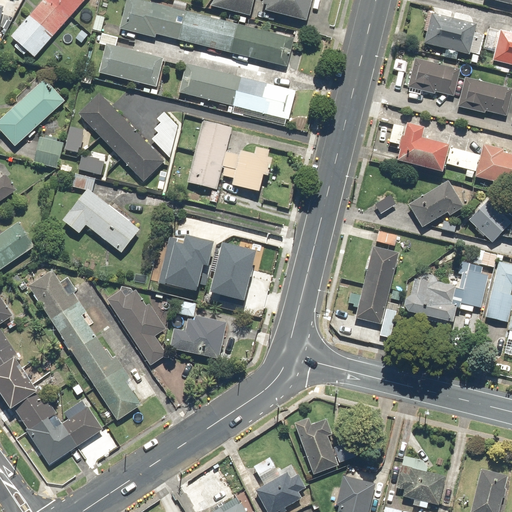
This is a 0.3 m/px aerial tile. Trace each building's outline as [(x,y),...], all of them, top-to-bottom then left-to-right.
[(44,0),(12,37),(36,58),(86,0),(44,0)] [(293,38),(138,0),(128,0),(122,26),(286,67),(293,38)] [(251,17),(254,0),(264,0),(262,11),(307,22),(311,4),(312,5),(313,0),(213,0),(208,6),(251,17)] [(478,25),(433,13),(425,44),(470,55),(478,25)] [(511,33),(501,31),(494,61),(511,65),(511,33)] [(107,45),(100,73),(157,87),(164,60),(107,45)] [(461,70),(416,59),(409,88),(435,95),(436,92),(455,97),(461,70)] [(187,65),(180,94),(289,120),(296,92),(187,65)] [(511,96),(511,89),(466,78),(459,107),(486,114),(486,111),(507,116),(511,96)] [(0,121),(0,127),(18,146),(65,102),(45,80),(0,121)] [(166,162),(100,95),(80,115),(146,182),(166,162)] [(163,132),(156,138),(174,159),(182,125),(169,110),(161,118),(165,122),(159,127),(163,132)] [(216,190),(218,180),(260,192),(264,176),(269,177),(273,159),(243,153),(242,156),(226,152),(231,128),(204,121),(189,183),(216,190)] [(401,145),(404,127),(393,124),(390,143),(401,145)] [(409,124),(399,162),(444,173),(451,146),(423,139),(426,129),(409,124)] [(85,131),(70,128),(66,151),(80,154),(85,131)] [(42,138),(35,160),(56,167),(63,145),(42,138)] [(485,145),(477,177),(511,186),(511,154),(505,152),(505,150),(485,145)] [(452,149),(448,164),(477,172),(481,156),(452,149)] [(105,161),(82,155),(78,171),(101,177),(105,161)] [(6,175),(0,179),(0,204),(18,191),(6,175)] [(90,179),(76,176),(73,188),(87,191),(90,179)] [(449,181),(410,205),(424,228),(449,213),(451,216),(465,208),(449,181)] [(139,229),(88,191),(71,214),(122,252),(139,229)] [(373,205),(380,216),(397,207),(390,195),(373,205)] [(511,221),(490,200),(470,221),(494,243),(511,224),(511,221)] [(457,224),(444,221),(442,230),(455,233),(457,224)] [(0,237),(0,270),(35,246),(19,224),(0,237)] [(399,237),(380,232),(377,242),(397,247),(399,237)] [(199,286),(211,240),(185,234),(182,245),(176,243),(165,285),(184,290),(186,283),(199,286)] [(256,253),(219,244),(207,291),(244,300),(256,253)] [(400,253),(375,247),(363,296),(353,294),(350,305),(359,307),(356,320),(382,326),(380,336),(392,339),(398,312),(387,309),(400,253)] [(460,288),(438,283),(436,278),(432,275),(426,276),(422,279),(417,277),(412,295),(413,296),(408,299),(406,307),(410,312),(454,323),(458,308),(473,312),(474,307),(481,308),(489,277),(482,275),(484,268),(462,262),(459,274),(463,275),(460,288)] [(511,308),(511,296),(511,290),(511,265),(500,262),(492,291),(486,317),(508,323),(511,308)] [(54,271),(30,287),(118,421),(142,405),(126,382),(131,379),(118,360),(114,363),(82,315),(87,311),(74,291),(69,295),(54,271)] [(122,291),(107,301),(152,367),(169,355),(156,337),(166,330),(150,306),(147,308),(136,291),(126,298),(122,291)] [(0,391),(14,411),(43,390),(41,388),(38,391),(17,361),(22,358),(1,327),(7,323),(11,329),(18,324),(0,298),(0,391)] [(187,332),(174,329),(171,350),(220,358),(226,322),(197,317),(196,322),(189,320),(187,332)] [(43,390),(14,411),(52,465),(103,429),(88,408),(58,430),(50,420),(59,414),(43,390)] [(310,416),(295,421),(314,474),(340,464),(329,436),(332,435),(326,419),(313,424),(310,416)] [(428,461),(404,455),(397,488),(405,489),(403,497),(415,500),(413,506),(427,509),(428,504),(439,506),(446,475),(426,471),(428,461)] [(264,485),(255,490),(266,511),(279,511),(280,511),(279,511),(285,511),(288,510),(286,507),(301,498),(298,493),(307,488),(299,474),(291,479),(287,472),(280,476),(275,469),(260,477),(264,485)] [(499,511),(509,476),(482,470),(471,511),(499,511)] [(368,511),(376,483),(343,475),(336,505),(339,506),(337,511),(368,511)] [(222,511),(220,508),(212,511),(243,511),(239,503),(223,511),(222,511)]
